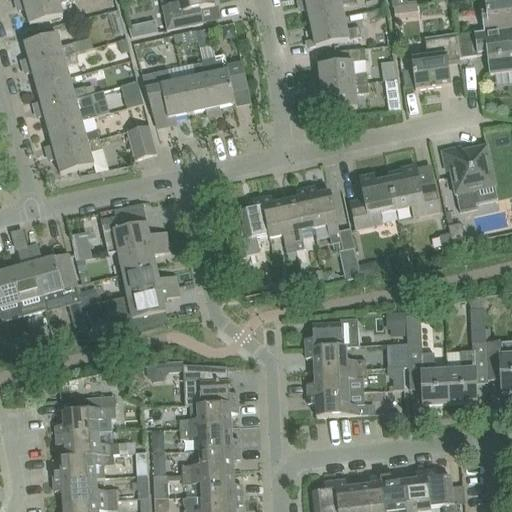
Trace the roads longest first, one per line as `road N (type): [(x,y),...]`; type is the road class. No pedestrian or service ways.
road 1 (residential): [(282,468),(272,364),(213,312),(187,179)]
road 2 (residential): [(282,468),(493,437)]
road 3 (residential): [(288,159),(480,118)]
road 4 (residential): [(288,159),(261,0)]
road 5 (residential): [(31,211),(187,179)]
road 6 (residential): [(31,211),(0,85)]
